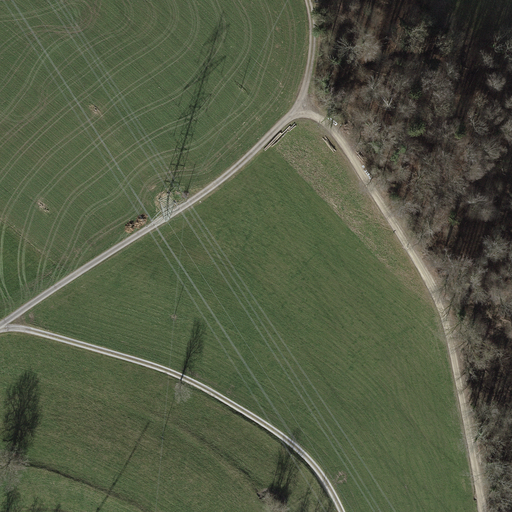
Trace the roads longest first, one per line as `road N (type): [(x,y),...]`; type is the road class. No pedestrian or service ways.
road 1 (track): [(483,511),(463,396),(423,275),(330,126),(302,104)]
road 2 (track): [(0,328),(169,369),(303,452),(343,511)]
road 3 (track): [(302,104),(211,188),(0,327)]
